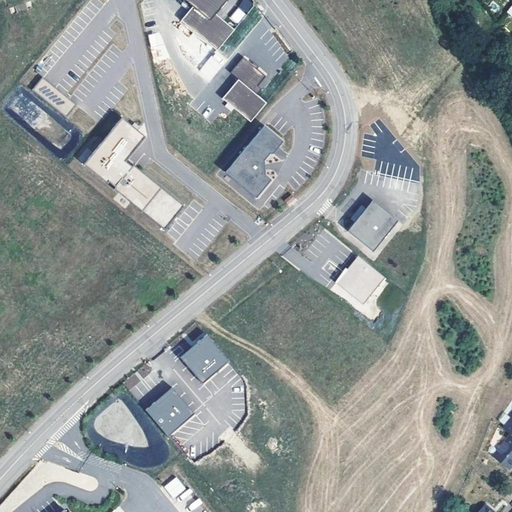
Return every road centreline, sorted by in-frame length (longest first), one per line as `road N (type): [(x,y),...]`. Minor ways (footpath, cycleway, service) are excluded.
road 1 (unclassified): [(267,241),(79,398),(0,479)]
road 2 (residential): [(126,0),(159,152),(267,241)]
road 3 (unclassified): [(272,0),(333,81),(345,137),(320,196),(267,241)]
